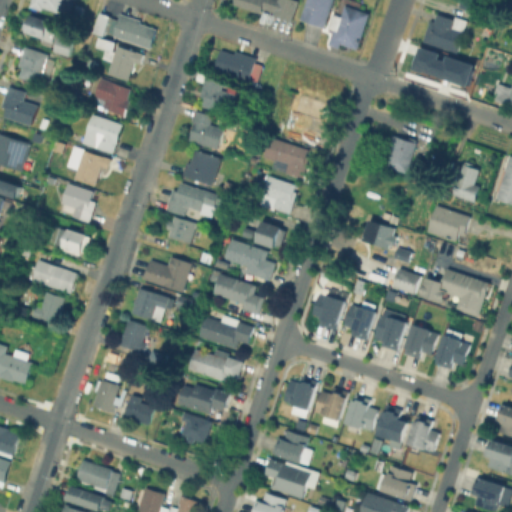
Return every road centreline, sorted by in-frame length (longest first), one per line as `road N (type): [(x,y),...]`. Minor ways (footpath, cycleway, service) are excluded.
road 1 (residential): [(59,422),(195,17)]
road 2 (residential): [(511,125),(145,0)]
road 3 (residential): [(221,511),(327,200)]
road 4 (residential): [(232,481),(0,402)]
road 5 (residential): [(511,285),(436,511)]
road 6 (residential): [(281,339),(473,404)]
road 7 (residential): [(327,200),(372,78)]
